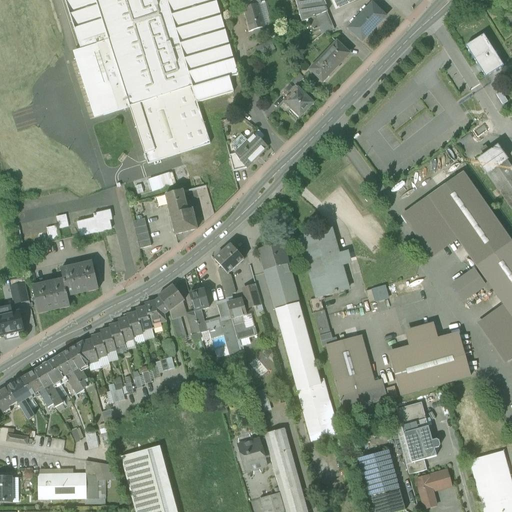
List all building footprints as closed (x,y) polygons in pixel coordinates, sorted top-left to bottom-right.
[(64,0),(81,50),(97,45),(118,111),(130,107),(130,108),(148,164),(210,144),(197,103),(234,93),(229,78),(239,75),(230,46),(216,0),(64,0)] [(241,0),(244,9),(258,5),(261,4),(259,0),(241,0)] [(295,0),(302,23),(316,17),(327,12),(322,0),(295,0)] [(333,0),(337,9),(357,0),(333,0)] [(261,4),(258,5),(264,27),(270,25),(264,3),(261,4)] [(264,28),(264,27),(258,5),(244,9),(248,23),(246,24),(249,33),(251,32),(254,31),(264,28)] [(372,5),(362,15),(364,18),(375,7),(372,5)] [(349,29),(362,41),(385,17),(375,7),(364,18),(362,15),(349,29)] [(319,28),(322,35),(334,30),(327,12),(316,17),(321,27),(319,28)] [(254,31),(256,39),(273,34),(270,25),(264,27),(264,28),(254,31)] [(483,36),(465,47),(485,79),(504,67),(483,36)] [(256,49),(260,56),(274,49),(271,42),(256,49)] [(309,71),(323,84),(329,77),(329,76),(349,55),(336,42),(309,71)] [(94,119),(118,111),(97,45),(81,50),(73,53),(94,119)] [(290,81),(296,86),(303,78),(298,73),(290,81)] [(285,103),(300,117),(313,104),(296,87),(290,93),(293,95),(285,103)] [(508,103),(501,92),(496,95),(503,106),(508,103)] [(484,125),(474,132),(478,137),(488,130),(484,125)] [(255,135),(261,141),(264,137),(263,135),(258,131),(255,135)] [(233,148),(235,155),(248,142),(241,135),(233,144),(234,148),(233,148)] [(255,135),(248,142),(235,155),(240,162),(247,169),(268,148),(261,141),(255,135)] [(478,162),(487,175),(507,161),(497,148),(478,162)] [(229,156),(234,172),(247,169),(240,162),(235,155),(229,156)] [(487,175),(511,210),(511,168),(507,161),(487,175)] [(186,169),(158,177),(163,190),(190,182),(186,169)] [(456,237),(476,266),(510,242),(462,174),(428,197),(456,237)] [(170,215),(188,211),(186,204),(183,191),(165,196),(170,215)] [(405,213),(433,254),(456,237),(428,197),(405,213)] [(197,230),(191,210),(188,211),(170,215),(175,235),(197,230)] [(77,224),(80,237),(111,230),(108,216),(111,216),(110,212),(95,215),(95,217),(95,219),(77,224)] [(66,215),(57,218),(59,230),(69,227),(66,215)] [(133,222),(140,249),(152,247),(145,219),(133,222)] [(56,226),(47,229),(50,241),(59,239),(56,226)] [(301,240),(318,299),(348,291),(340,265),(338,257),(331,231),(301,240)] [(282,245),(285,255),(294,253),(291,242),(291,240),(281,243),(282,245)] [(511,244),(510,242),(476,266),(504,305),(511,317),(511,244)] [(259,251),(264,271),(288,264),(285,255),(282,245),(259,251)] [(222,268),(228,275),(243,261),(230,246),(215,260),(222,268)] [(32,287),(38,315),(70,308),(68,297),(83,294),(99,290),(92,263),(77,266),(61,270),(63,280),(32,287)] [(297,392),(321,386),(320,381),(309,341),(288,264),(264,271),(265,272),(297,392)] [(218,272),(220,279),(231,277),(228,275),(222,268),(218,272)] [(448,288),(459,304),(481,289),(470,273),(448,288)] [(220,279),(223,291),(234,288),(231,277),(220,279)] [(25,284),(10,287),(14,305),(29,301),(25,284)] [(169,312),(170,312),(183,302),(184,301),(173,286),(158,297),(160,299),(169,312)] [(372,289),(375,302),(389,299),(386,286),(372,289)] [(236,294),(234,288),(223,291),(224,293),(225,297),(231,295),(236,294)] [(250,289),(255,307),(261,305),(258,294),(256,288),(250,289)] [(243,291),(249,309),(255,307),(250,289),(243,291)] [(194,312),(194,313),(201,311),(209,309),(204,290),(189,294),(194,312)] [(366,292),(369,303),(375,301),(372,290),(366,292)] [(242,300),(233,303),(231,295),(225,297),(226,301),(227,305),(230,316),(232,320),(242,317),(247,316),(242,300)] [(160,299),(155,303),(164,316),(169,312),(160,299)] [(314,314),(322,312),(318,299),(310,301),(314,314)] [(216,304),(221,318),(205,323),(201,311),(194,313),(200,335),(209,332),(211,339),(224,336),(231,359),(242,356),(238,342),(235,333),(233,325),(232,320),(230,316),(227,305),(226,301),(223,302),(216,304)] [(180,318),(187,316),(186,315),(183,302),(170,312),(172,321),(180,318)] [(166,322),(164,316),(155,303),(151,306),(150,304),(145,305),(146,308),(152,329),(152,330),(154,330),(162,328),(161,324),(166,322)] [(509,362),(511,359),(511,317),(504,305),(481,322),(509,362)] [(11,306),(0,308),(0,314),(0,317),(13,314),(11,306)] [(142,332),(152,329),(146,308),(136,311),(137,314),(142,332)] [(314,314),(315,320),(326,317),(325,311),(322,312),(314,314)] [(0,314),(0,336),(4,336),(6,340),(19,337),(18,332),(23,331),(19,312),(13,314),(0,317),(0,314)] [(194,312),(186,315),(187,316),(194,341),(202,339),(200,335),(194,313),(194,312)] [(143,335),(142,332),(137,314),(127,316),(128,319),(133,337),(143,335)] [(235,333),(238,342),(257,336),(255,327),(245,330),(242,317),(232,320),(233,325),(235,333)] [(315,320),(317,325),(327,322),(326,317),(315,320)] [(186,338),(180,318),(172,321),(178,341),(186,338)] [(134,340),(133,337),(128,319),(118,322),(119,325),(124,343),(134,340)] [(317,325),(318,331),(329,328),(327,322),(317,325)] [(125,346),(124,343),(119,325),(110,327),(110,330),(115,348),(125,346)] [(408,334),(412,350),(436,343),(432,327),(408,334)] [(318,331),(320,336),(330,333),(329,328),(318,331)] [(143,335),(144,341),(154,339),(152,330),(152,329),(142,332),(143,335)] [(116,351),(115,348),(110,330),(101,333),(101,335),(106,354),(116,351)] [(331,333),(330,333),(320,336),(321,342),(332,339),(331,333)] [(107,357),(106,354),(101,335),(92,338),(93,341),(98,359),(107,357)] [(144,341),(143,335),(133,337),(134,340),(135,345),(145,343),(144,341)] [(345,412),(377,404),(372,386),(358,337),(327,346),(345,412)] [(459,337),(436,343),(412,350),(389,356),(400,397),(471,377),(459,337)] [(135,345),(134,340),(124,343),(125,346),(126,351),(136,348),(135,345)] [(93,341),(83,344),(88,364),(89,365),(98,362),(98,359),(93,341)] [(63,355),(73,373),(78,370),(88,364),(83,344),(83,343),(63,355)] [(107,357),(109,363),(119,361),(116,351),(106,354),(107,357)] [(63,355),(49,363),(59,381),(68,376),(70,378),(69,382),(77,395),(84,391),(84,390),(73,373),(63,355)] [(109,363),(107,357),(98,359),(98,362),(100,369),(110,366),(109,363)] [(160,362),(163,373),(175,369),(172,358),(160,362)] [(100,369),(98,362),(89,365),(90,372),(100,369)] [(49,363),(34,372),(54,405),(56,408),(63,404),(55,390),(51,389),(50,387),(59,381),(49,363)] [(153,371),(155,380),(161,378),(160,374),(158,367),(152,369),(153,371)] [(80,373),(78,370),(73,373),(84,390),(87,388),(84,382),(87,380),(82,371),(80,373)] [(34,372),(22,380),(32,397),(40,392),(42,394),(41,397),(48,408),(54,405),(34,372)] [(144,376),(146,385),(152,383),(151,381),(149,372),(143,374),(144,376)] [(134,379),(137,390),(143,389),(142,386),(140,377),(134,379)] [(9,388),(18,403),(28,421),(28,420),(34,417),(27,405),(25,405),(24,402),(32,397),(22,380),(9,388)] [(125,385),(128,396),(134,395),(133,391),(131,383),(125,385)] [(381,383),(372,386),(377,404),(386,401),(383,390),(381,383)] [(297,392),(306,424),(318,420),(320,428),(336,423),(330,401),(329,401),(325,384),(321,386),(297,392)] [(383,390),(386,401),(397,398),(394,387),(383,390)] [(9,408),(18,403),(9,388),(0,393),(0,409),(4,416),(12,412),(9,408)] [(190,388),(185,389),(188,402),(194,401),(190,388)] [(182,404),(188,402),(185,389),(179,391),(179,393),(182,404)] [(122,390),(116,391),(119,403),(125,401),(124,397),(122,390)] [(265,390),(255,393),(261,413),(271,410),(265,390)] [(114,404),(119,403),(116,391),(111,393),(114,404)] [(174,394),(177,406),(182,404),(179,393),(174,394)] [(397,410),(404,434),(428,428),(421,404),(397,410)] [(116,422),(115,416),(113,411),(102,413),(104,419),(105,425),(116,422)] [(28,420),(31,426),(38,422),(34,417),(28,420)] [(340,435),(336,423),(320,428),(318,420),(306,424),(311,443),(340,435)] [(460,428),(469,462),(492,455),(483,422),(460,428)] [(432,442),(428,428),(404,434),(412,464),(424,460),(436,457),(434,450),(439,448),(440,446),(439,442),(436,440),(432,442)] [(106,429),(100,431),(104,447),(110,445),(106,429)] [(264,435),(285,511),(307,511),(284,429),(264,435)] [(82,442),(77,430),(71,433),(76,444),(82,442)] [(95,432),(85,435),(89,451),(99,448),(98,442),(95,432)] [(6,442),(27,446),(28,438),(8,435),(6,442)] [(44,448),(58,451),(61,440),(46,437),(44,448)] [(259,440),(264,457),(270,456),(265,438),(259,440)] [(238,446),(246,473),(267,467),(264,457),(259,440),(238,446)] [(121,458),(135,511),(177,511),(160,447),(121,458)] [(469,462),(483,511),(511,511),(511,484),(503,452),(492,455),(469,462)] [(359,461),(373,511),(402,511),(405,511),(389,453),(359,461)] [(406,465),(409,476),(427,471),(424,460),(412,464),(406,465)] [(86,461),(86,475),(86,500),(98,500),(105,500),(105,481),(119,480),(116,466),(96,463),(86,461)] [(416,480),(425,510),(436,507),(432,492),(451,487),(447,472),(416,480)] [(85,500),(86,500),(86,475),(39,476),(39,501),(85,500)] [(0,503),(12,503),(12,493),(10,494),(10,484),(12,484),(12,479),(0,478),(0,503)] [(18,479),(12,479),(12,484),(10,484),(10,494),(12,493),(12,503),(19,503),(18,479)] [(260,499),(263,511),(284,511),(279,494),(260,499)]
